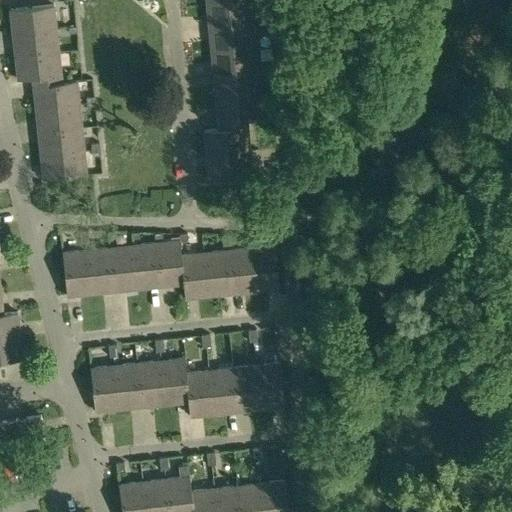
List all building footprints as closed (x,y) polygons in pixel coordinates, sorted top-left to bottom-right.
[(206,5),(208,29),(251,24),(249,1),(206,5)] [(52,5),(33,7),(35,28),(54,27),(52,5)] [(33,7),(10,9),(12,31),(35,28),(33,7)] [(208,29),(210,52),(253,48),(251,24),(208,29)] [(54,27),(35,28),(12,31),(14,54),(57,50),(54,27)] [(253,48),(210,52),(212,75),(256,71),(253,48)] [(57,50),(14,54),(17,79),(31,78),(32,83),(60,81),(57,50)] [(212,75),(214,99),(258,94),(256,71),(212,75)] [(60,81),(32,83),(34,106),(78,102),(75,79),(67,80),(60,81)] [(214,99),(216,122),(245,119),(260,118),(258,94),(214,99)] [(80,126),(78,102),(34,106),(37,130),(80,126)] [(203,130),(205,154),(247,150),(245,119),(216,122),(217,129),(203,130)] [(37,130),(39,154),(83,150),(80,126),(37,130)] [(85,174),(83,150),(39,154),(41,178),(85,174)] [(247,150),(205,154),(207,178),(249,174),(247,150)] [(163,285),(183,283),(184,283),(181,256),(182,256),(180,240),(158,242),(163,285)] [(158,242),(134,245),(139,288),(163,285),(158,242)] [(111,248),(116,290),(139,288),(134,245),(111,248)] [(273,245),(250,248),(255,290),(277,288),(273,245)] [(111,248),(87,250),(92,293),(116,290),(111,248)] [(255,290),(250,248),(228,250),(233,293),(255,290)] [(92,293),(87,250),(62,253),(67,296),(92,293)] [(228,250),(205,253),(210,296),(233,293),(228,250)] [(205,253),(182,256),(181,256),(184,283),(183,283),(185,298),(210,296),(205,253)] [(2,313),(2,305),(0,305),(0,334),(19,332),(19,327),(15,327),(13,311),(2,313)] [(0,334),(0,359),(22,357),(19,332),(0,334)] [(167,404),(188,401),(189,401),(186,373),(187,373),(185,358),(163,361),(167,404)] [(167,404),(163,361),(139,363),(144,406),(167,404)] [(120,409),(144,406),(139,363),(115,366),(120,409)] [(257,365),(262,408),(284,406),(279,363),(257,365)] [(238,411),(262,408),(257,365),(234,368),(238,411)] [(95,411),(120,409),(115,366),(90,369),(95,411)] [(238,411),(234,368),(210,371),(214,413),(238,411)] [(190,416),(214,413),(210,371),(187,373),(186,373),(189,401),(188,401),(190,416)] [(41,414),(24,417),(28,440),(45,437),(41,414)] [(28,440),(24,417),(7,420),(11,443),(28,440)] [(7,420),(0,421),(0,445),(11,443),(7,420)] [(169,511),(192,511),(190,491),(191,491),(187,464),(178,465),(179,477),(165,479),(169,511)] [(169,511),(165,479),(142,482),(145,511),(169,511)] [(260,483),(263,511),(287,511),(284,480),(260,483)] [(121,511),(145,511),(142,482),(118,485),(121,511)] [(263,511),(260,483),(237,486),(240,511),(263,511)] [(217,511),(240,511),(237,486),(214,488),(217,511)] [(217,511),(214,488),(191,491),(190,491),(192,511),(217,511)]
